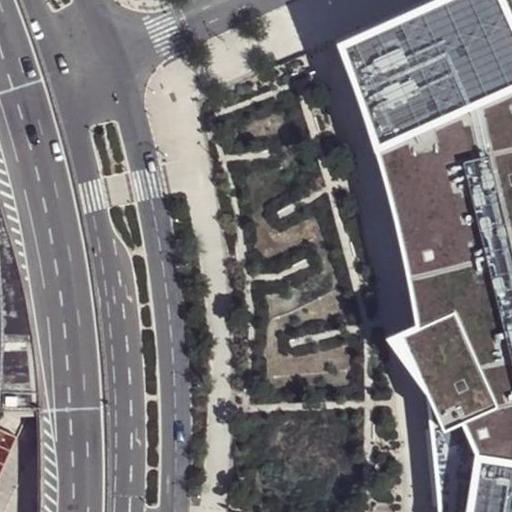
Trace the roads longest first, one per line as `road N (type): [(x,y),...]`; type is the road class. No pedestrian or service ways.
road 1 (motorway): [(0,22),(38,135),(63,258),(81,511)]
road 2 (tertiary): [(175,511),(165,282),(111,55)]
road 3 (tertiary): [(62,73),(116,319),(121,511)]
road 4 (residential): [(237,0),(111,55)]
